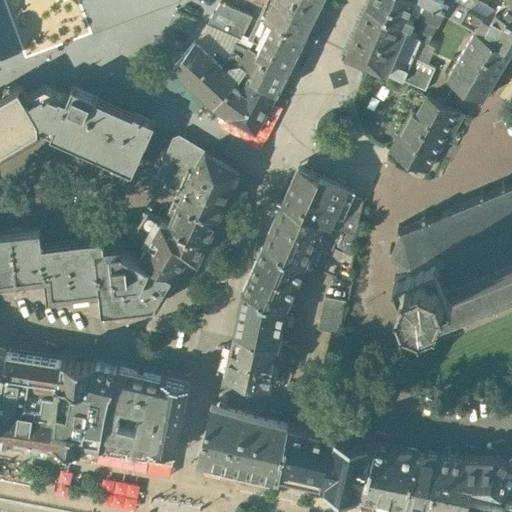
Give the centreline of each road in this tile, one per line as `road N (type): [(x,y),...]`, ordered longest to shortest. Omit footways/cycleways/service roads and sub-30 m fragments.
road 1 (residential): [(511,421),(439,426),(272,396),(205,373)]
road 2 (residential): [(205,373),(0,314)]
